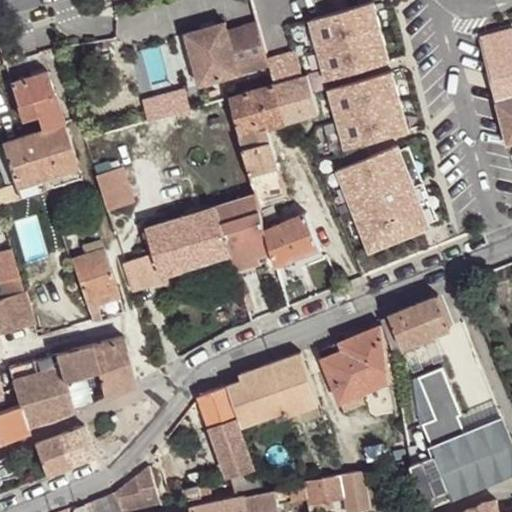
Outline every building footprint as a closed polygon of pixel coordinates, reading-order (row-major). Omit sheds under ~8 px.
[(376,0),(303,16),(344,147),(412,127),(376,0)] [(270,64),(258,22),(228,30),(226,22),(211,26),(213,31),(205,33),(204,28),(186,33),(201,84),(270,64)] [(511,30),(482,39),(509,143),(511,141),(511,30)] [(47,69),(11,81),(23,118),(38,113),(43,128),(65,120),(59,105),(53,106),(50,96),(56,95),(47,69)] [(309,74),(275,83),(287,122),(320,112),(309,74)] [(275,83),(230,96),(254,184),(282,176),(277,156),(269,127),(287,122),(275,83)] [(59,105),(56,95),(50,96),(53,106),(59,105)] [(43,128),(28,133),(43,178),(79,165),(65,120),(43,128)] [(19,186),(43,178),(28,133),(3,142),(5,147),(17,182),(19,186)] [(399,143),(335,167),(369,253),(432,230),(438,216),(412,142),(399,143)] [(0,150),(0,165),(6,186),(17,182),(5,147),(0,149),(0,150)] [(123,166),(96,175),(107,210),(134,201),(123,166)] [(282,176),(254,184),(256,193),(258,201),(287,193),(282,176)] [(43,178),(19,186),(22,196),(47,188),(43,178)] [(19,186),(17,182),(6,186),(0,187),(0,204),(22,197),(22,196),(19,186)] [(232,253),(235,262),(266,253),(273,251),(266,230),(265,225),(261,212),(258,201),(256,193),(218,205),(232,253)] [(218,205),(148,228),(156,253),(163,275),(164,274),(232,253),(218,205)] [(274,207),(261,212),(265,225),(279,220),(274,207)] [(281,224),(266,230),(273,251),(277,265),(322,248),(308,213),(281,224)] [(279,220),(265,225),(266,230),(281,224),(279,220)] [(72,235),(64,238),(68,248),(76,246),(72,235)] [(96,250),(71,258),(93,320),(102,318),(97,304),(120,297),(101,240),(93,243),(96,250)] [(0,282),(20,276),(12,248),(0,250),(0,282)] [(163,275),(156,253),(124,263),(133,291),(166,281),(164,274),(163,275)] [(235,262),(237,269),(269,260),(266,253),(235,262)] [(452,317),(438,280),(390,298),(395,323),(409,335),(452,317)] [(0,333),(35,324),(24,290),(0,298),(0,333)] [(390,298),(381,317),(384,327),(395,323),(390,298)] [(322,357),(340,401),(361,393),(390,381),(382,323),(350,336),(353,344),(322,357)] [(98,368),(104,396),(136,382),(125,336),(92,344),(98,368)] [(319,349),(322,357),(353,344),(350,336),(319,349)] [(98,368),(92,344),(58,353),(64,377),(98,368)] [(239,416),(243,425),(257,420),(259,425),(288,414),(319,403),(300,352),(240,374),(242,380),(228,385),(239,416)] [(58,353),(33,359),(52,418),(73,410),(64,377),(58,353)] [(33,359),(9,366),(20,403),(27,425),(52,418),(33,359)] [(511,440),(503,417),(462,434),(457,421),(460,420),(455,410),(432,379),(418,385),(425,437),(429,435),(434,445),(431,447),(434,455),(412,464),(419,510),(491,482),(511,474),(511,473),(511,440)] [(226,386),(199,395),(201,399),(209,422),(210,425),(237,417),(226,386)] [(366,403),(361,393),(340,401),(345,412),(366,403)] [(462,434),(503,417),(493,395),(455,410),(460,420),(457,421),(462,434)] [(27,425),(20,403),(0,410),(0,436),(2,441),(30,431),(27,425)] [(322,412),(319,403),(288,414),(292,424),(322,412)] [(237,417),(210,425),(212,428),(225,465),(228,472),(229,475),(256,467),(237,417)] [(58,435),(69,465),(96,455),(86,425),(58,435)] [(115,438),(110,429),(98,436),(101,441),(108,442),(115,438)] [(41,461),(45,474),(69,465),(58,435),(35,443),(35,444),(41,461)] [(41,461),(16,470),(20,481),(21,483),(45,474),(41,461)] [(403,462),(392,464),(396,480),(406,478),(403,462)] [(221,475),(228,472),(225,465),(218,468),(221,475)] [(117,490),(117,491),(124,510),(159,504),(150,467),(117,490)] [(236,492),(262,485),(257,469),(231,477),(236,492)] [(20,481),(16,470),(4,476),(7,486),(20,481)] [(202,470),(188,474),(190,481),(204,477),(202,470)] [(307,498),(308,504),(309,504),(333,499),(345,497),(347,510),(369,506),(363,470),(342,474),(304,480),(305,484),(307,498)] [(215,479),(196,484),(200,497),(219,493),(215,479)] [(246,511),(280,511),(279,503),(297,500),(307,498),(305,484),(266,491),(244,495),(246,511)] [(92,501),(94,511),(124,511),(124,510),(117,491),(92,501)] [(191,504),(192,511),(246,511),(244,495),(243,493),(191,504)] [(307,498),(297,500),(298,511),(309,511),(308,504),(307,498)] [(335,507),(333,499),(309,504),(311,511),(335,507)] [(467,511),(497,511),(497,510),(500,510),(498,499),(482,502),(483,506),(467,510),(467,511)] [(90,502),(85,504),(86,511),(94,511),(92,501),(90,502)]
